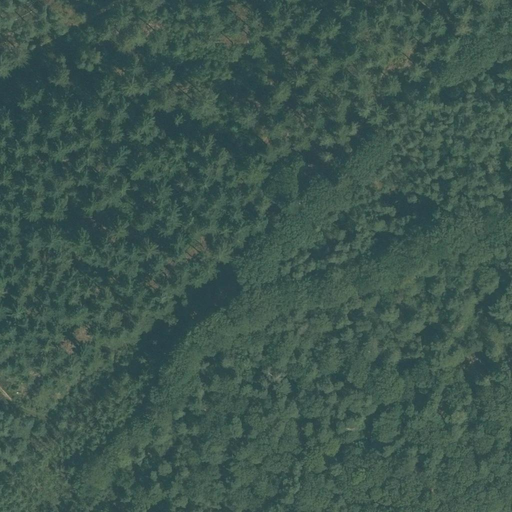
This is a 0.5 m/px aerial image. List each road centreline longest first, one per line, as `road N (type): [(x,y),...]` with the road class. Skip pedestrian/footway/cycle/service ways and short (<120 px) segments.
road 1 (track): [(0,387),(109,451),(152,413),(187,341),(221,315),(387,259),(511,204)]
road 2 (track): [(121,0),(0,68)]
